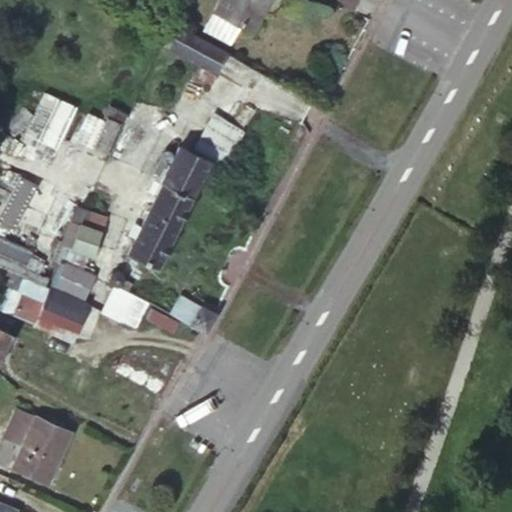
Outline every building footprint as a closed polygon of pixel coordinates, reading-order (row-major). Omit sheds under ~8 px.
[(98,0),(166,20),(170,0),(98,0)] [(211,0),(210,1),(235,18),(247,26),(263,0),(211,0)] [(235,18),(210,1),(203,14),(227,28),(235,18)] [(218,51),(166,20),(153,43),(156,45),(205,72),(218,51)] [(205,132),(234,147),(244,129),(215,114),(205,132)] [(208,160),(179,146),(123,250),(152,265),(208,160)] [(97,208),(80,205),(73,241),(89,244),(97,208)] [(0,237),(0,265),(20,275),(31,253),(0,237)] [(49,282),(76,294),(89,269),(63,256),(49,282)] [(105,264),(102,269),(102,270),(102,274),(105,279),(107,282),(109,282),(112,282),(116,283),(118,281),(122,277),(124,274),(124,269),(121,263),(115,261),(110,262),(105,264)] [(29,316),(48,325),(67,334),(86,299),(76,294),(49,282),(46,280),(39,293),(29,316)] [(142,298),(116,283),(112,282),(109,282),(107,282),(95,305),(129,323),(142,298)] [(29,316),(39,293),(18,284),(7,305),(29,316)] [(177,287),(165,309),(174,314),(193,324),(207,325),(216,308),(177,287)] [(147,300),(141,311),(169,325),(174,314),(165,309),(147,300)] [(0,354),(13,328),(0,321),(0,354)] [(23,442),(41,412),(32,408),(15,437),(23,442)] [(73,431),(41,412),(23,442),(5,475),(39,493),(73,431)] [(0,511),(15,511),(18,508),(0,500),(0,511)]
